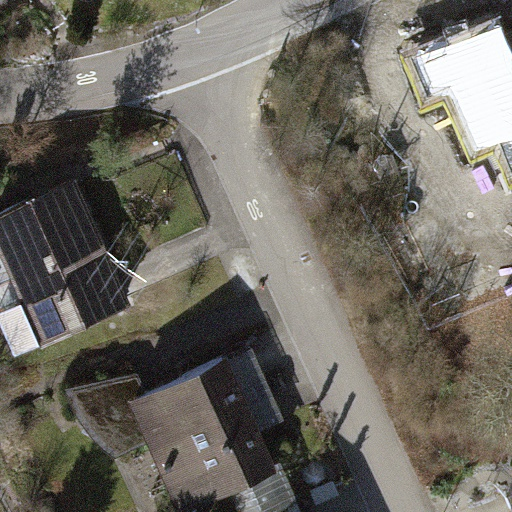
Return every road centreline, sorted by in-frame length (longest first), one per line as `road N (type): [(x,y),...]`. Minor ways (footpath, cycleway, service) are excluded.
road 1 (residential): [(406,511),(199,53)]
road 2 (residential): [(0,92),(130,75),(199,53)]
